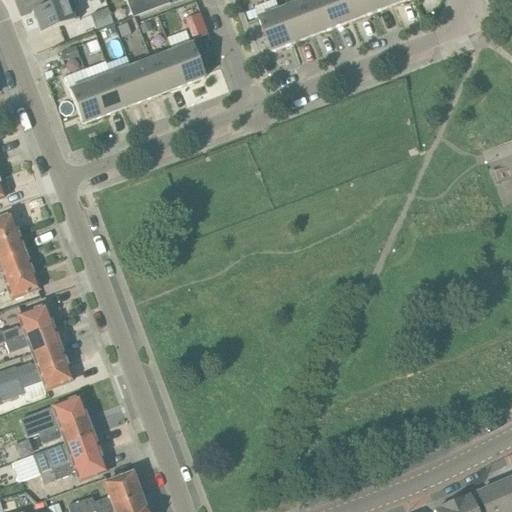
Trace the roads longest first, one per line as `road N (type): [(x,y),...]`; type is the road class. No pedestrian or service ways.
road 1 (residential): [(186,511),(60,181)]
road 2 (residential): [(253,108),(448,33),(461,0)]
road 3 (residential): [(60,181),(253,108)]
road 4 (residential): [(344,511),(511,437)]
road 5 (residential): [(60,181),(0,17)]
